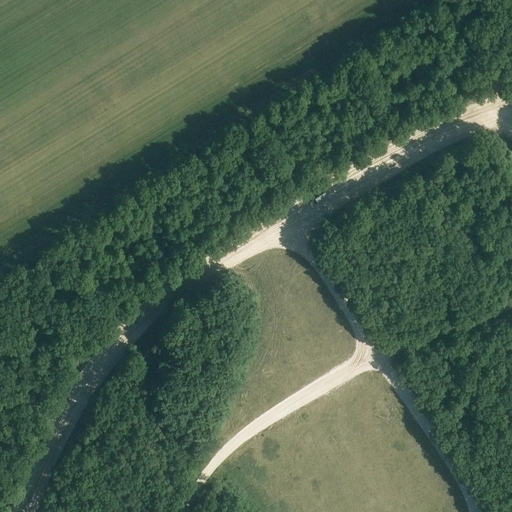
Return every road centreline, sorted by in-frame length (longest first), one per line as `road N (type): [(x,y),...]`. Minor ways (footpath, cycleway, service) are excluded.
road 1 (track): [(23,511),(88,380),(161,299),(418,143),(511,105)]
road 2 (track): [(182,511),(215,461),(261,422),(375,355),(511,305)]
road 3 (track): [(478,511),(289,219)]
road 4 (track): [(511,124),(446,0)]
